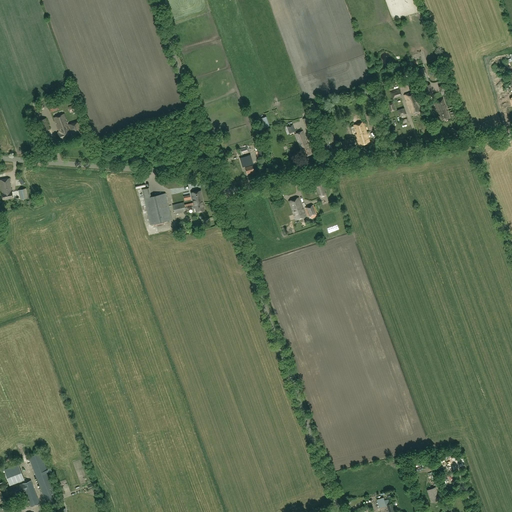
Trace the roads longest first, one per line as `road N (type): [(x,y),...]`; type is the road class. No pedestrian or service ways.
road 1 (unclassified): [(339,511),(225,195)]
road 2 (unclassified): [(225,195),(511,133)]
road 3 (unclassified): [(0,159),(181,173),(208,167)]
road 4 (unclassified): [(208,167),(152,0)]
